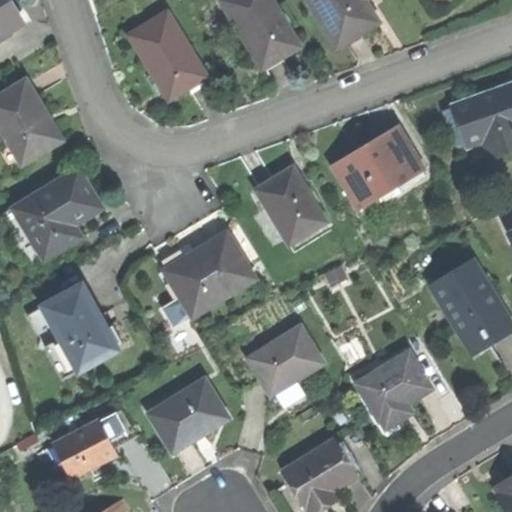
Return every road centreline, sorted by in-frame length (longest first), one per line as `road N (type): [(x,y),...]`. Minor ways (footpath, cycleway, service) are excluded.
road 1 (residential): [(64,0),(109,128),(141,153),(187,152),(258,130),(511,37)]
road 2 (residential): [(511,415),(437,460),(390,511)]
